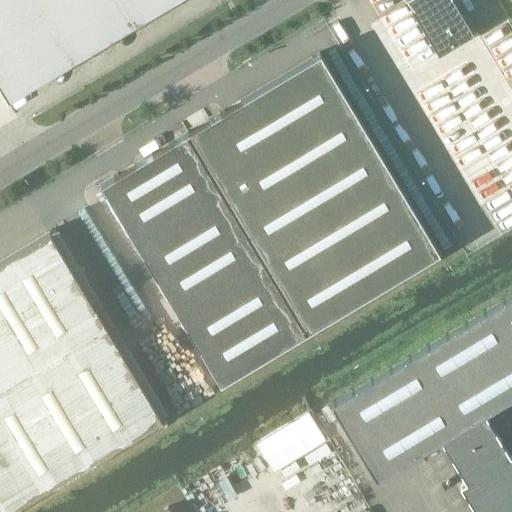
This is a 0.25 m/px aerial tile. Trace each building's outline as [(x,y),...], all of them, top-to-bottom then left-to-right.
[(172,0),(0,0),(0,87),(6,97),(7,99),(11,97),(172,0)] [(411,9),(437,52),(471,32),(452,0),(407,0),(412,7),(411,9)] [(319,52),(100,183),(219,383),(439,252),(319,52)] [(0,511),(1,511),(160,417),(49,232),(0,261),(0,511)] [(130,273),(111,283),(133,327),(153,317),(130,273)] [(511,292),(331,402),(376,478),(440,440),(466,482),(459,486),(474,511),(511,511),(511,454),(509,456),(483,413),(511,395),(511,292)] [(177,350),(158,357),(174,401),(193,394),(177,350)] [(288,414),(293,432),(315,426),(310,408),(288,414)] [(190,501),(211,491),(203,473),(182,483),(190,501)]
